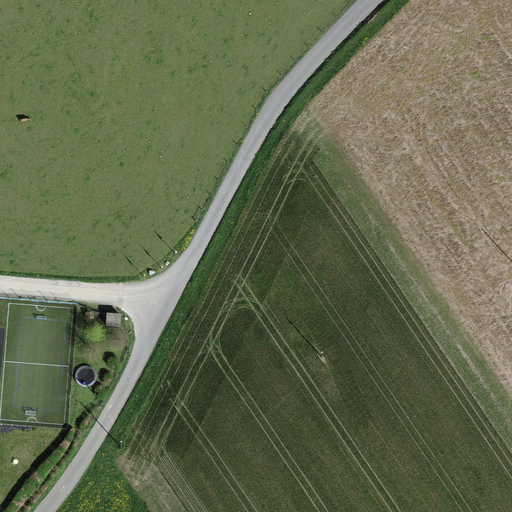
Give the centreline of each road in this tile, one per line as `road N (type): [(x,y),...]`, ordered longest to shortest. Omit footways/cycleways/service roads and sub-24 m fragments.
road 1 (unclassified): [(380,0),(274,114),(168,301),(125,398),(51,511)]
road 2 (track): [(168,301),(0,288)]
